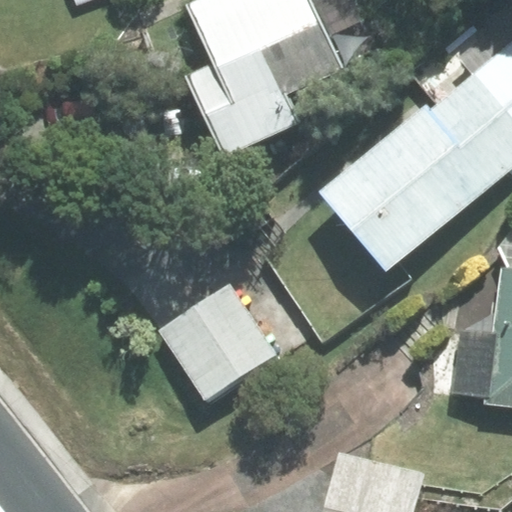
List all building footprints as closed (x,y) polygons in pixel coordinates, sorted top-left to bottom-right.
[(307,0),(232,0),(190,21),(220,82),(194,93),(234,178),(308,141),(295,111),(349,86),(307,0)] [(433,121),(329,216),(399,292),(511,190),(511,29),(511,28),(464,70),(481,90),(439,127),(433,121)] [(459,406),(497,409),(497,420),(511,421),(511,281),(506,281),(499,347),(466,344),(459,406)] [(234,300),(165,346),(212,415),(280,369),(234,300)] [(344,461),(333,511),(420,511),(428,479),(344,461)]
